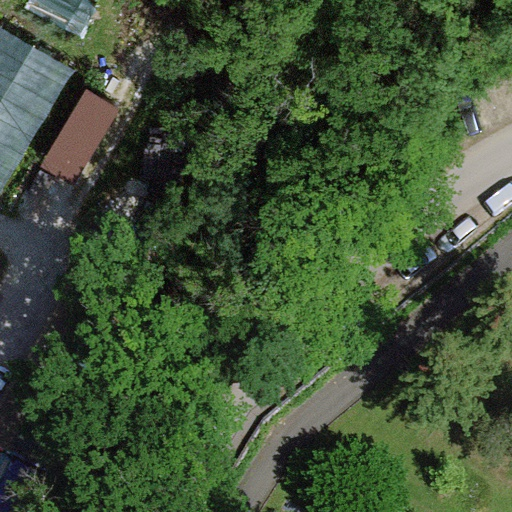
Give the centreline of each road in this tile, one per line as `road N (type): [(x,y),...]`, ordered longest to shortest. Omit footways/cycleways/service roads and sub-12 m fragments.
road 1 (residential): [(171,511),(305,324),(434,203),(511,152)]
road 2 (track): [(0,346),(36,283),(32,260),(0,235)]
